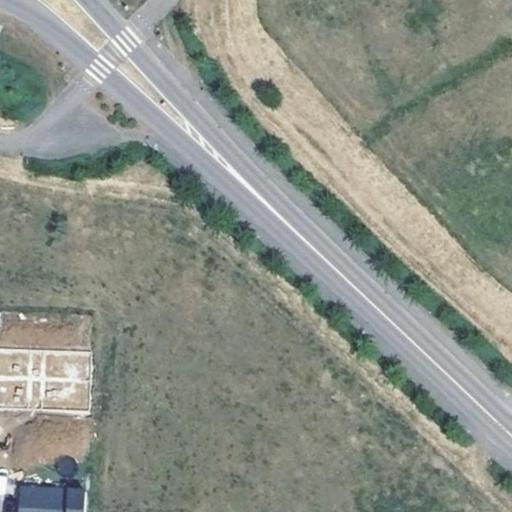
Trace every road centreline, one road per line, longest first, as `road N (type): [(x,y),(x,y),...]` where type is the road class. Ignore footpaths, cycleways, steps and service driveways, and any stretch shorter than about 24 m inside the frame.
road 1 (secondary): [(193,133),(511,435)]
road 2 (secondary): [(9,0),(193,133)]
road 3 (secondary): [(193,133),(92,0)]
